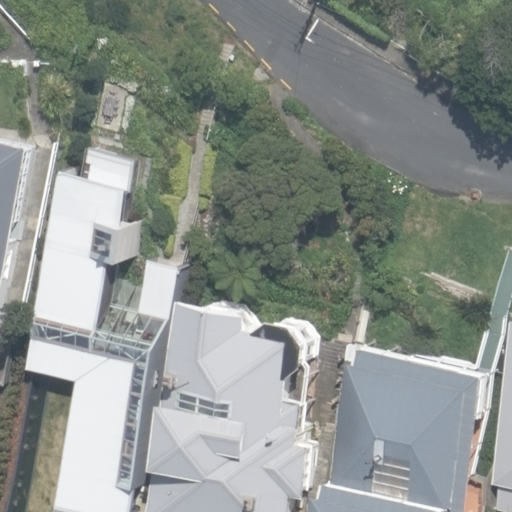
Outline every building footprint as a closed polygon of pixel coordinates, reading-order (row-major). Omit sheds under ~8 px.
[(0,344),(5,345),(47,142),(0,132),(0,344)] [(304,511),(310,487),(318,489),(327,441),(313,438),(322,396),(308,393),(313,367),(326,358),(329,334),(317,317),(295,312),(280,322),(268,319),(270,306),(204,293),(159,511),(304,511)] [(25,511),(144,511),(173,369),(106,355),(109,344),(40,330),(5,504),(27,508),(25,511)] [(468,511),(497,379),(371,352),(341,495),(333,493),(328,511),(468,511)] [(498,510),(506,511),(511,511),(511,405),(496,480),(504,481),(498,510)]
